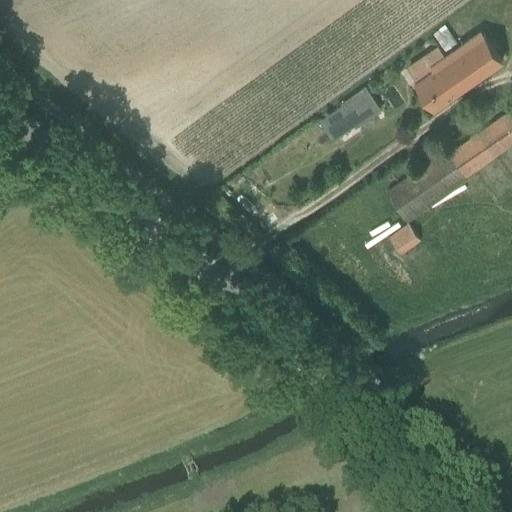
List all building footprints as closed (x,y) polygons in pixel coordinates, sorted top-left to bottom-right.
[(445,75),(457,92),(502,60),(482,31),(446,55),(455,68),(445,75)] [(435,69),(416,83),(433,108),(457,92),(445,75),(455,68),(446,55),(432,66),(435,69)] [(350,95),(340,102),(341,105),(340,105),(355,126),(356,128),(368,120),(350,95)] [(446,149),(387,191),(408,220),(468,178),(467,177),(511,144),(511,107),(449,153),(446,149)] [(389,237),(401,253),(420,240),(408,223),(389,237)]
